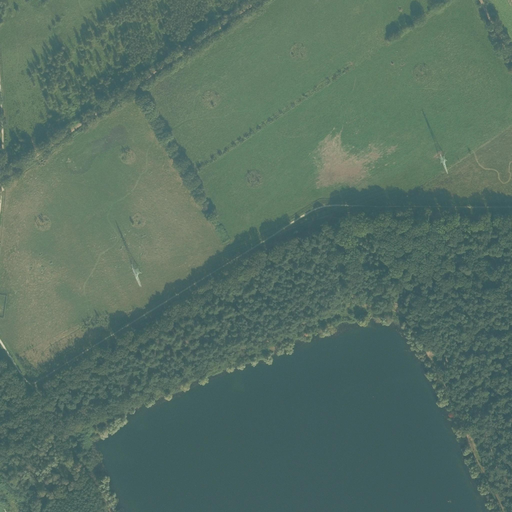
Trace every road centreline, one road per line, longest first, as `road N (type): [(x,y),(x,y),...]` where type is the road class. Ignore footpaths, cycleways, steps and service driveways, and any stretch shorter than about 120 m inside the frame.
road 1 (track): [(40,397),(326,219),(511,215)]
road 2 (track): [(3,176),(256,0)]
